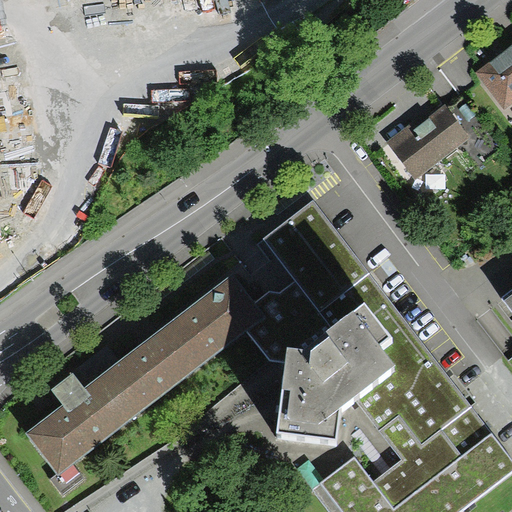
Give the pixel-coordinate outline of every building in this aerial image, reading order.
[(196,23),(238,18),(236,0),(158,0),(162,33),(197,29),(196,23)] [(511,49),(496,61),(472,79),(507,125),(511,120),(511,49)] [(410,126),(385,144),(419,190),(477,147),(443,101),(410,126)] [(319,484),(341,511),(462,511),(511,475),(511,459),(445,373),(369,275),(314,204),(265,242),(291,276),(299,286),(292,292),(284,297),(277,287),(253,305),(233,280),(121,364),(116,357),(60,399),(66,408),(29,436),(57,474),(50,479),(64,497),(85,480),(74,465),(246,334),(266,361),(286,364),(285,375),(278,439),(337,447),(342,413),(357,402),(401,462),(375,482),(356,458),(319,484)] [(364,233),(357,239),(384,270),(391,263),(364,233)] [(511,281),(494,295),(511,319),(511,281)]
